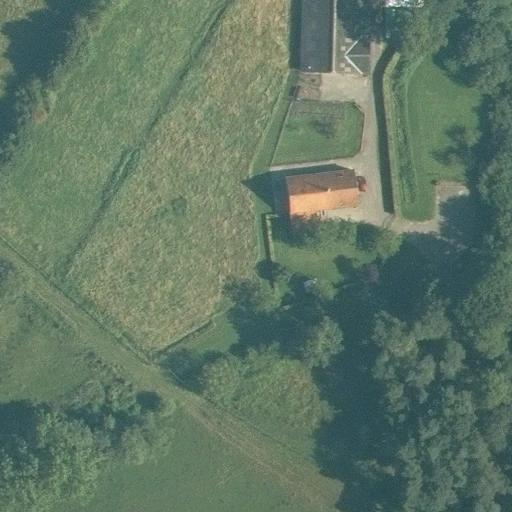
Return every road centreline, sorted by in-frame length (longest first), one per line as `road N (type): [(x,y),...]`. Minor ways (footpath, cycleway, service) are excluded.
road 1 (track): [(404,230),(388,272),(369,285),(299,310),(155,389),(0,250)]
road 2 (unclassified): [(509,511),(439,264),(404,230)]
road 3 (track): [(155,389),(0,475)]
